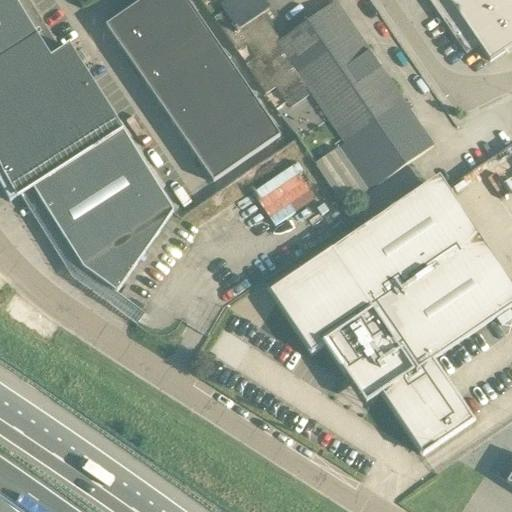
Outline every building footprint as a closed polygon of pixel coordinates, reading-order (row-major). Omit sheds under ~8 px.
[(50,57),(14,0),(0,0),(0,188),(8,202),(31,188),(81,268),(115,292),(172,212),(68,46),(50,57)] [(184,0),(146,0),(105,29),(132,68),(159,107),(185,145),(213,185),(280,139),(253,99),(226,61),(199,21),(184,0)] [(223,14),(213,21),(236,55),(247,48),(256,61),(245,68),(265,97),(266,96),(275,90),(284,104),(286,102),(303,91),(306,89),(344,145),(338,150),(315,166),(345,208),(367,193),(368,194),(433,148),(403,104),(403,103),(335,4),(278,45),(260,18),(269,12),(260,0),(229,0),(219,7),(223,14)] [(511,0),(426,0),(466,57),(479,48),(490,63),(511,47),(511,0)] [(276,228),(319,201),(297,167),(255,194),(276,228)] [(360,233),(270,294),(311,355),(325,346),(328,351),(345,377),(349,375),(378,397),(381,395),(422,457),(472,423),(431,363),(435,361),(495,320),(509,311),(511,309),(428,187),(361,232),(360,233)]
